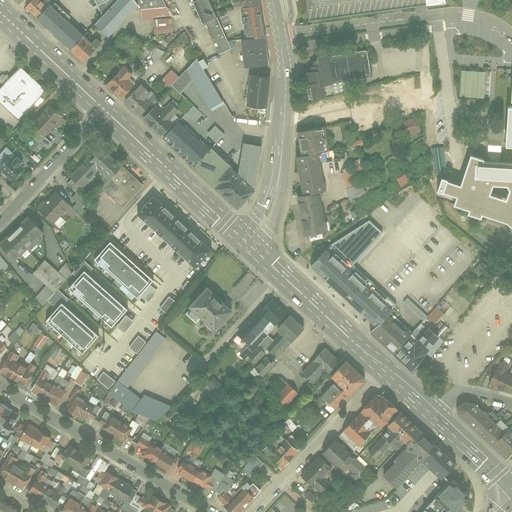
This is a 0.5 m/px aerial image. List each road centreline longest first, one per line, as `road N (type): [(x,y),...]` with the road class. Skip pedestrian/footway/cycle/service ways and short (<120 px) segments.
road 1 (residential): [(0,388),(208,511)]
road 2 (residential): [(280,36),(443,14),(486,18),(511,33)]
road 3 (tertiary): [(280,36),(278,176),(247,242)]
road 4 (tertiary): [(104,111),(247,242)]
road 5 (tertiary): [(247,242),(389,374)]
road 6 (residential): [(389,374),(253,511)]
road 7 (residential): [(104,111),(0,227)]
road 8 (tertiary): [(0,12),(104,111)]
